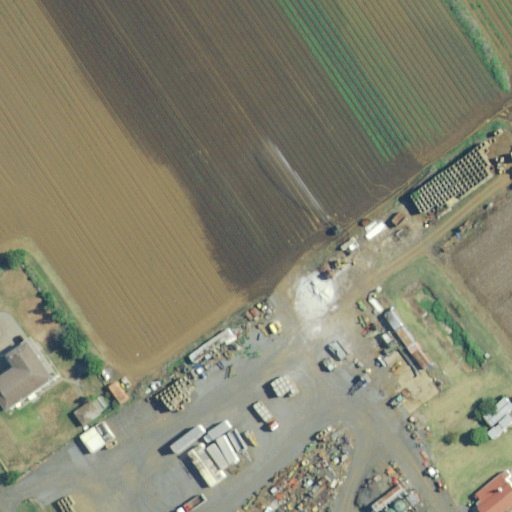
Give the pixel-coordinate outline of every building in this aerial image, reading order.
[(58,380),(32,341),(10,356),(18,367),(0,379),(0,396),(11,412),(58,380)] [(129,398),(118,382),(111,387),(122,403),(129,398)] [(108,408),(99,397),(78,415),(87,426),(108,408)] [(511,403),(506,397),(484,417),(493,427),(488,432),(494,439),(511,423),(511,415),(509,411),(511,408),(511,403)] [(511,511),(511,482),(505,474),(480,494),(484,499),(478,504),(484,511),(511,511)]
